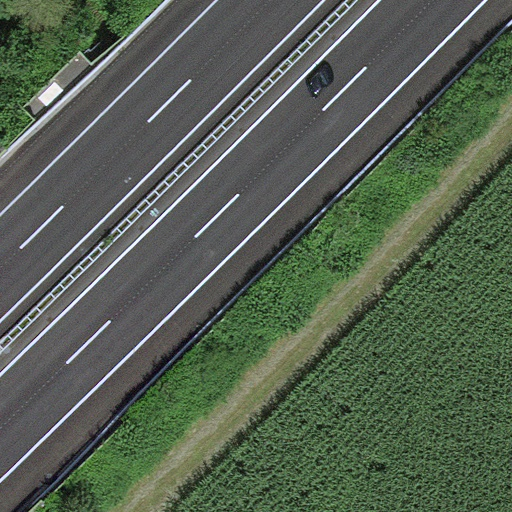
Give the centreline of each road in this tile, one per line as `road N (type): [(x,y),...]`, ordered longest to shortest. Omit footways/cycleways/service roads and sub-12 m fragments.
road 1 (motorway): [(0,427),(432,0)]
road 2 (motorway): [(270,0),(0,268)]
